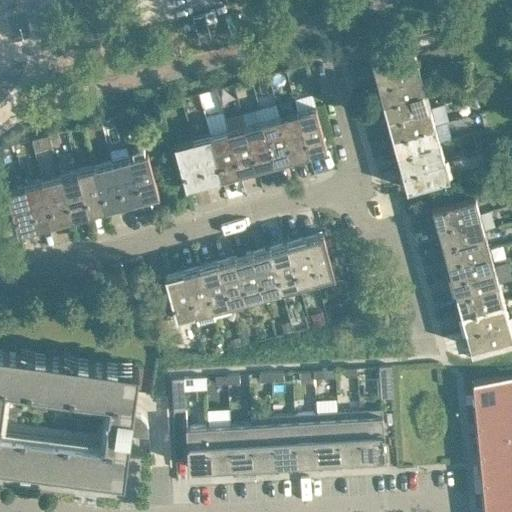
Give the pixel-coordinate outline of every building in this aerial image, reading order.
[(417,54),(412,35),(368,46),(373,65),(417,54)] [(421,71),(417,54),(373,65),(378,82),(421,71)] [(426,89),(421,71),(378,82),(383,100),(426,89)] [(430,105),(426,89),(383,100),(387,117),(430,105)] [(327,147),(315,104),(297,109),(309,152),(327,147)] [(435,122),(430,105),(387,117),(392,134),(435,122)] [(309,152),(297,109),(280,113),(291,157),(309,152)] [(291,157),(280,113),(262,118),(274,161),(291,157)] [(274,161),(262,118),(245,123),(256,166),(274,161)] [(440,140),(435,122),(392,134),(396,152),(440,140)] [(256,166),(245,123),(227,127),(239,171),(256,166)] [(239,171),(227,127),(210,132),(222,175),(239,171)] [(222,175),(210,132),(193,137),(204,180),(222,175)] [(52,145),(49,134),(31,138),(35,150),(52,145)] [(204,180),(193,137),(174,142),(186,185),(204,180)] [(445,159),(440,140),(396,152),(401,170),(445,159)] [(159,192),(147,149),(129,154),(140,197),(159,192)] [(140,197),(129,154),(111,159),(123,202),(140,197)] [(123,202),(111,159),(94,164),(106,207),(123,202)] [(449,175),(445,159),(401,170),(406,187),(449,175)] [(329,162),(304,167),(308,185),(332,180),(329,162)] [(106,207),(94,164),(77,168),(88,211),(106,207)] [(88,211),(77,168),(59,173),(71,216),(88,211)] [(71,216),(59,173),(42,178),(54,221),(71,216)] [(54,221),(42,178),(25,182),(36,226),(54,221)] [(36,226),(25,182),(6,187),(18,230),(36,226)] [(480,211),(477,201),(475,193),(432,204),(437,223),(480,211)] [(485,229),(480,211),(437,223),(442,241),(485,229)] [(4,234),(11,232),(14,232),(11,222),(2,224),(4,234)] [(489,247),(485,229),(442,241),(446,258),(489,247)] [(334,273),(323,230),(305,235),(316,278),(334,273)] [(316,278),(305,235),(287,239),(299,282),(316,278)] [(299,282),(287,239),(270,244),(282,287),(299,282)] [(282,287),(270,244),(252,249),(264,292),(282,287)] [(494,263),(490,247),(489,247),(446,258),(451,275),(494,263)] [(264,292),(252,249),(236,253),(247,296),(264,292)] [(247,296),(236,253),(218,258),(229,301),(247,296)] [(229,301),(218,258),(201,263),(212,306),(229,301)] [(215,317),(212,306),(201,263),(183,267),(195,311),(198,322),(215,317)] [(499,281),(494,264),(494,263),(451,275),(455,293),(499,281)] [(195,311),(183,267),(165,272),(176,316),(195,311)] [(503,299),(499,281),(455,293),(460,311),(479,305),(503,299)] [(508,316),(504,299),(503,299),(479,305),(460,311),(465,327),(508,316)] [(511,314),(508,316),(465,327),(465,329),(469,342),(469,346),(479,343),(493,339),(496,351),(511,347),(511,314)] [(148,429),(146,420),(140,414),(133,411),(138,366),(106,362),(0,348),(0,461),(124,478),(130,427),(148,429)] [(392,396),(391,364),(379,365),(380,397),(392,396)] [(357,366),(344,367),(344,375),(357,374),(357,366)] [(314,376),(313,368),(301,369),(302,377),(314,376)] [(326,368),(313,368),(314,376),(326,376),(326,368)] [(283,370),(271,371),(272,379),(283,378),(283,370)] [(272,379),(271,371),(259,372),(260,380),(272,379)] [(228,382),(227,373),(215,374),(216,382),(228,382)] [(239,373),(227,373),(228,382),(239,381),(239,373)] [(511,374),(473,378),(473,379),(471,379),(472,392),(474,392),(476,408),(511,404),(511,374)] [(174,425),(185,425),(185,408),(185,406),(183,376),(171,377),(174,425)] [(511,404),(476,408),(474,408),(475,421),(477,420),(479,436),(511,433),(511,404)] [(185,406),(185,408),(185,425),(188,465),(211,463),(208,423),(207,405),(185,406)] [(384,453),(382,407),(359,408),(362,454),(384,453)] [(362,454),(359,408),(338,409),(341,456),(362,454)] [(341,456),(338,409),(316,411),(319,457),(341,456)] [(319,457),(316,411),(294,412),(297,458),(319,457)] [(297,458),(294,412),(273,413),(276,459),(297,458)] [(276,459),(273,413),(251,415),(254,461),(276,459)] [(254,461),(251,415),(250,415),(250,421),(230,422),(232,462),(254,461)] [(232,462),(230,422),(208,423),(211,463),(232,462)] [(511,433),(479,436),(476,437),(478,449),(480,449),(482,465),(511,462),(511,433)] [(511,462),(482,465),(479,465),(482,494),(511,490),(511,462)] [(511,511),(511,490),(482,494),(483,507),(486,506),(486,511),(511,511)]
